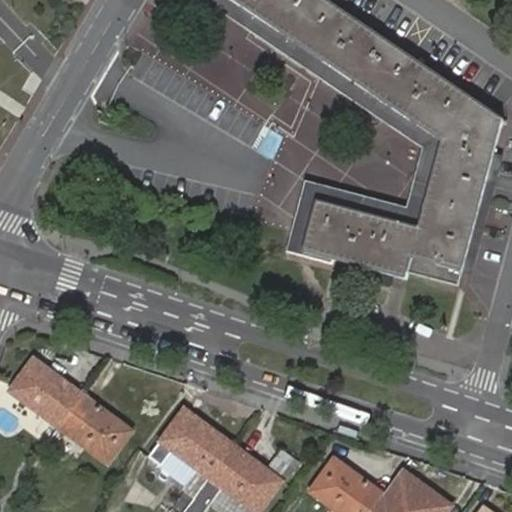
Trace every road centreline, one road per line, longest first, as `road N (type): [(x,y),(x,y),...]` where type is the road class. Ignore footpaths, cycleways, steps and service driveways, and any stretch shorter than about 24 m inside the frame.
road 1 (secondary): [(199,334),(238,367),(462,442)]
road 2 (secondary): [(474,406),(249,331),(199,334)]
road 3 (tertiary): [(126,0),(0,217)]
road 4 (secondary): [(0,265),(199,334)]
road 5 (residential): [(511,277),(474,406)]
